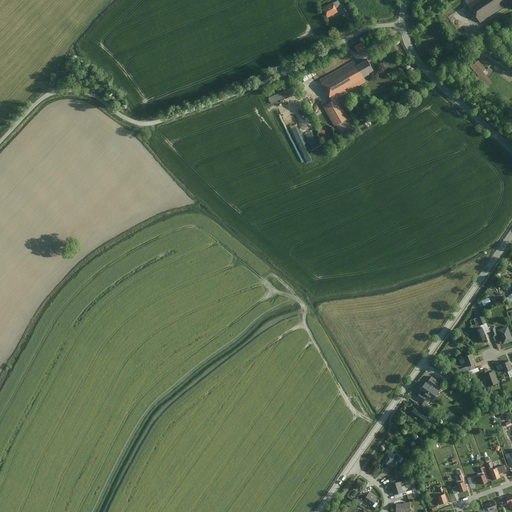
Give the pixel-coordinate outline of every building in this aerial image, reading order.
[(336,0),(335,0),(320,9),(326,20),(337,13),(335,10),(340,6),(336,0)] [(467,0),(465,1),(479,23),(508,4),(504,0),(467,0)] [(353,62),(320,81),(332,102),(337,99),(365,83),(362,78),(375,71),(368,60),(356,67),(353,62)] [(485,88),(492,83),(486,75),(491,70),(489,67),(486,69),(478,60),(470,66),(478,77),(477,78),(485,88)] [(313,76),(310,69),(299,73),(302,80),(313,76)] [(287,89),(267,97),(270,103),(290,95),(287,89)] [(334,127),(348,120),(337,99),(332,102),(323,107),(334,127)] [(481,300),(483,306),(491,303),(489,297),(481,300)] [(480,325),(477,317),(473,319),(475,325),(471,326),(478,342),(486,338),(480,325)] [(501,345),(511,341),(511,340),(507,327),(496,331),(501,345)] [(475,363),(472,354),(463,357),(466,367),(472,364),(475,363)] [(511,370),(509,361),(500,364),(503,373),(511,370)] [(466,367),(457,370),(459,376),(465,373),(474,369),(472,364),(466,367)] [(465,373),(466,377),(480,372),(478,368),(474,369),(465,373)] [(494,371),(483,374),(487,387),(498,383),(494,371)] [(443,386),(431,377),(426,383),(423,381),(416,390),(419,392),(416,397),(422,402),(426,397),(432,401),(443,386)] [(426,417),(413,408),(408,415),(421,424),(426,417)] [(394,459),(386,453),(379,463),(382,465),(381,466),(385,468),(385,467),(388,469),(394,459)] [(505,465),(488,470),(491,480),(499,478),(498,474),(507,471),(505,465)] [(487,482),(484,474),(477,476),(480,484),(487,482)] [(399,481),(389,484),(393,495),(398,493),(402,492),(399,481)] [(466,481),(456,484),(458,492),(468,489),(466,481)] [(365,496),(360,492),(354,501),(360,504),(362,501),(365,496)] [(371,507),(377,498),(368,492),(365,496),(362,501),(371,507)] [(448,503),(446,493),(437,495),(439,501),(436,502),(437,506),(448,503)] [(511,503),(511,494),(503,498),(506,506),(511,503)] [(402,504),(394,504),(394,511),(408,511),(408,502),(402,502),(402,504)] [(497,511),(498,511),(495,502),(482,505),(483,510),(487,509),(487,511),(497,511)]
